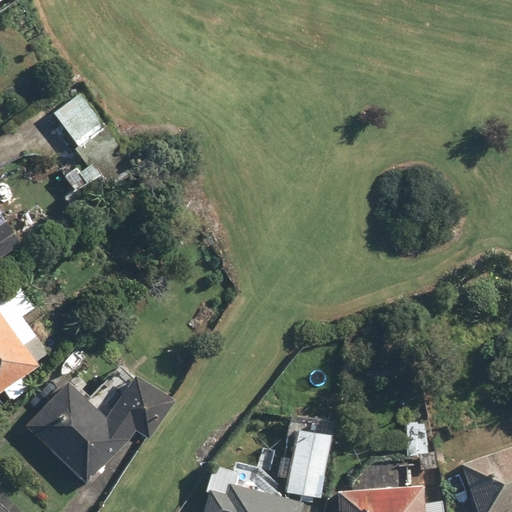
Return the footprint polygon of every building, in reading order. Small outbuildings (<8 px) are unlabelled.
[(74,153),(57,166),(86,206),(144,164),(86,85),(46,114),(74,153)] [(511,126),(499,111),(480,127),(500,150),(511,139),(511,126)] [(0,256),(25,240),(0,204),(0,256)] [(0,392),(42,362),(39,358),(51,350),(25,314),(37,306),(19,282),(0,295),(0,392)] [(46,461),(56,450),(92,480),(135,429),(146,438),(178,400),(124,355),(90,396),(65,375),(64,376),(66,378),(26,425),(30,428),(20,440),(46,461)] [(296,419),(292,456),(282,455),(281,472),(289,473),(288,489),(325,493),(331,430),(316,429),(317,421),(296,419)] [(417,474),(417,486),(341,489),(342,511),(445,511),(443,500),(425,500),(424,482),(436,482),(434,448),(431,449),(429,419),(404,421),(406,456),(423,456),(424,474),(417,474)] [(473,511),(511,511),(511,446),(459,463),(473,511)] [(302,511),(306,499),(237,482),(241,468),(217,462),(204,511),(302,511)]
